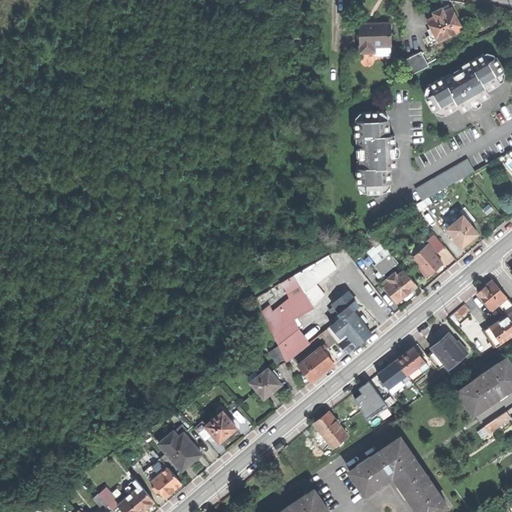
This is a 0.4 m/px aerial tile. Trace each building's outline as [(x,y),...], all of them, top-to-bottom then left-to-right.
[(434,11),(436,15),(445,11),(443,6),(438,9),(434,11)] [(429,29),(436,42),(464,28),(453,7),(445,11),(436,15),(428,19),(433,27),(429,29)] [(355,22),(356,55),(392,54),(391,21),(355,22)] [(398,55),(404,66),(428,54),(423,43),(398,55)] [(487,52),(485,53),(489,61),(498,56),(497,54),(487,52)] [(426,97),(434,111),(436,110),(443,106),(447,112),(448,114),(461,106),(463,110),(472,105),(481,101),(492,94),(489,89),(502,82),(497,73),(505,69),(502,63),(498,56),(489,61),(485,53),(471,61),(473,65),(464,70),(454,75),(445,80),(443,77),(430,84),(431,86),(434,92),(428,96),(426,97)] [(465,64),(464,70),(473,65),(471,61),(465,64)] [(506,71),(505,69),(497,73),(502,82),(504,80),(506,71)] [(426,93),(428,96),(434,92),(431,86),(427,88),(426,93)] [(444,114),(447,112),(443,106),(436,110),(438,113),(444,114)] [(380,109),(365,110),(365,119),(355,119),(356,135),(360,135),(360,143),(361,157),(361,166),(357,166),(358,182),(367,181),(368,190),(382,190),(382,181),(391,181),(390,165),(396,165),(396,158),(396,143),(395,133),(390,133),(389,118),(380,119),(380,109)] [(382,109),(380,109),(380,119),(389,118),(389,114),(382,109)] [(355,116),(355,119),(365,119),(365,110),(361,110),(355,116)] [(416,187),(422,199),(475,170),(468,158),(416,187)] [(365,190),(368,190),(367,181),(358,182),(358,185),(365,190)] [(391,184),(391,181),(382,181),(382,190),(386,189),(391,184)] [(460,210),(463,214),(470,223),(476,218),(465,206),(460,210)] [(446,227),(462,246),(470,239),(478,232),(470,223),(463,214),(446,227)] [(419,266),(427,276),(434,271),(438,268),(436,265),(441,260),(434,251),(435,250),(424,237),(408,250),(420,264),(419,266)] [(370,247),(385,264),(388,262),(395,256),(381,239),(370,247)] [(329,253),(294,272),(303,287),(294,292),(304,310),(325,295),(316,282),(337,266),(329,253)] [(397,259),(395,256),(388,262),(390,265),(397,259)] [(384,285),(398,301),(408,293),(418,284),(405,268),(399,273),(384,285)] [(381,281),(384,285),(399,273),(396,269),(388,276),(386,274),(382,277),(383,279),(381,281)] [(492,309),(498,303),(506,296),(492,280),(483,287),(477,292),(492,309)] [(334,304),(336,306),(343,316),(353,308),(358,304),(348,292),(334,304)] [(498,303),(507,314),(511,311),(511,303),(506,296),(498,303)] [(464,303),(456,310),(461,315),(468,308),(464,303)] [(330,311),(338,320),(343,316),(336,306),(330,311)] [(338,320),(328,328),(337,340),(346,351),(359,341),(371,332),(353,308),(343,316),(338,320)] [(449,315),(454,320),(461,315),(456,310),(449,315)] [(485,329),(496,345),(511,334),(511,311),(507,314),(485,329)] [(287,360),(293,356),(300,351),(283,318),(270,325),(279,344),(287,360)] [(328,328),(320,335),(329,346),(337,340),(328,328)] [(431,346),(449,366),(465,353),(447,332),(439,339),(431,346)] [(304,347),(310,354),(321,345),(328,353),(332,350),(329,346),(320,335),(304,347)] [(279,363),(287,360),(279,344),(269,350),(279,363)] [(298,363),(312,380),(323,371),(335,362),(328,353),(321,345),(310,354),(298,363)] [(404,352),(396,359),(407,373),(419,364),(424,359),(413,345),(404,352)] [(293,356),(298,363),(310,354),(304,347),(300,351),(293,356)] [(457,389),(473,412),(511,385),(511,364),(507,356),(499,362),(499,363),(486,372),(484,370),(481,372),(478,374),(479,376),(466,385),(465,384),(457,389)] [(386,366),(378,373),(389,387),(401,378),(407,373),(396,359),(386,366)] [(428,364),(424,359),(419,364),(422,368),(428,364)] [(251,380),(264,397),(272,390),(282,382),(276,374),(272,370),(269,366),(258,374),(255,370),(249,375),(252,379),(251,380)] [(404,382),(401,378),(389,387),(392,392),(404,382)] [(352,393),(361,410),(368,406),(358,388),(352,393)] [(491,420),(496,427),(510,417),(506,410),(491,420)] [(212,433),(219,441),(227,434),(236,427),(223,411),(206,425),(212,433)] [(313,422),(332,446),(347,435),(328,411),(320,417),(313,422)] [(205,439),(212,433),(206,425),(202,420),(194,426),(205,439)] [(489,432),(496,427),(491,420),(485,425),(489,432)] [(160,442),(182,469),(191,462),(201,453),(183,432),(179,435),(174,430),(160,442)] [(348,469),(364,493),(388,476),(387,475),(391,472),(396,480),(395,481),(415,511),(435,511),(446,505),(440,497),(439,498),(430,484),(432,482),(430,479),(428,477),(426,478),(412,457),(414,456),(412,453),(410,450),(408,452),(398,436),(369,455),(370,456),(362,461),(361,460),(355,464),(356,464),(348,469)] [(150,479),(156,474),(161,469),(167,464),(161,457),(144,472),(150,479)] [(159,489),(165,496),(171,492),(174,489),(173,488),(182,481),(169,465),(162,471),(161,469),(156,474),(157,476),(152,480),(155,484),(153,487),(157,491),(159,489)] [(127,490),(129,493),(141,483),(138,480),(135,482),(127,490)] [(120,504),(126,511),(141,511),(143,510),(155,500),(141,483),(129,493),(120,501),(118,502),(120,504)] [(325,511),(329,510),(313,487),(305,492),(306,493),(293,502),(292,501),(288,503),(285,505),(287,507),(278,511),(325,511)] [(115,509),(120,504),(118,502),(120,501),(109,488),(103,494),(110,503),(115,509)] [(104,508),(110,503),(103,494),(100,491),(94,497),(104,508)]
